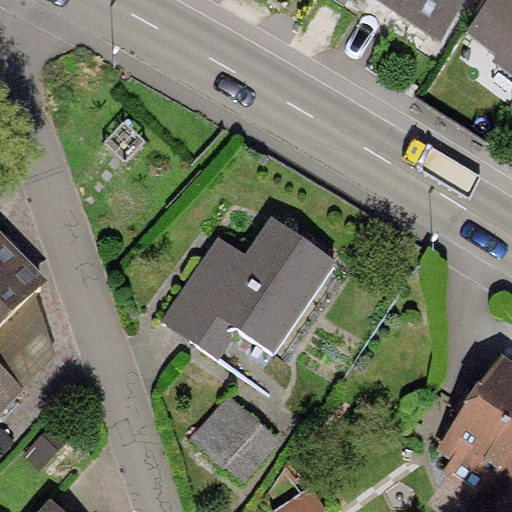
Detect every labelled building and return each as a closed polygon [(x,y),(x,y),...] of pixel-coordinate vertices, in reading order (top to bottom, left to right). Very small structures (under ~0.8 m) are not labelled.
[(370,0),(442,49),(471,0),(370,0)] [(493,65),(511,79),(511,0),(494,0),(466,37),(497,60),(493,65)] [(336,265),(271,220),(246,256),(221,239),(162,323),(217,361),(239,330),(274,355),(336,265)] [(0,328),(48,283),(0,234),(0,328)] [(511,511),(511,363),(503,357),(429,470),(478,501),(472,509),(476,511),(511,511)] [(0,414),(25,389),(0,364),(0,414)] [(282,443),(229,398),(190,442),(242,488),(282,443)] [(278,511),(325,511),(327,511),(312,490),(278,511)] [(61,511),(51,502),(41,511),(61,511)]
